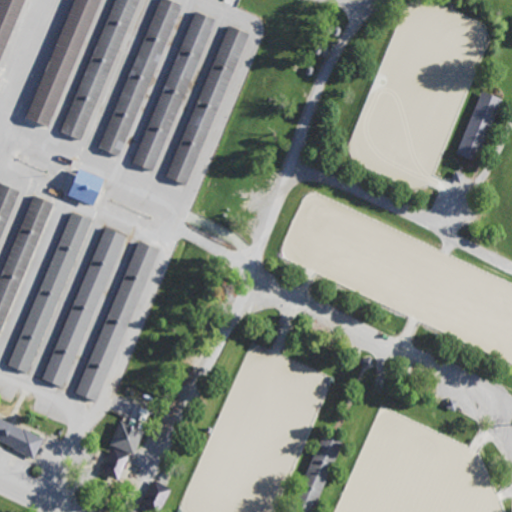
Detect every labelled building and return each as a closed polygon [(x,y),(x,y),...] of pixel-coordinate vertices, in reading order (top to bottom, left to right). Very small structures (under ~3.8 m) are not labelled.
[(0,0),(21,0),(0,52),(0,0)] [(76,0),(99,0),(47,126),(27,118),(76,0)] [(114,0),(138,0),(79,141),(59,133),(114,0)] [(159,0),(164,0),(180,7),(117,157),(97,149),(159,0)] [(194,12),(213,20),(151,170),(131,163),(194,12)] [(227,25),(247,33),(185,183),(165,176),(227,25)] [(480,91),(500,99),(474,162),(454,153),(480,91)] [(77,169),(102,180),(91,206),(66,195),(77,169)] [(0,181),(18,189),(0,231),(0,181)] [(0,273),(32,196),(52,205),(0,328),(0,273)] [(68,212),(88,220),(25,370),(5,363),(68,212)] [(102,228),(122,237),(60,387),(40,379),(102,228)] [(137,241),(157,250),(94,400),(75,393),(137,241)] [(0,419),(21,430),(22,429),(42,439),(32,459),(11,449),(12,448),(0,442),(0,419)] [(106,445),(130,455),(140,430),(116,420),(106,445)] [(311,511),(338,443),(319,435),(290,508),(299,511),(311,511)] [(126,456),(110,449),(100,474),(116,480),(126,456)]
